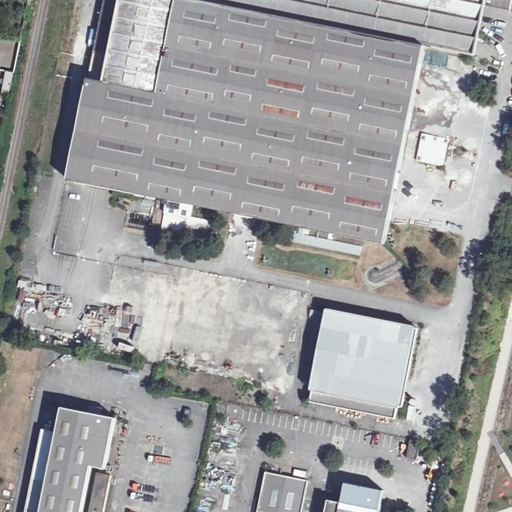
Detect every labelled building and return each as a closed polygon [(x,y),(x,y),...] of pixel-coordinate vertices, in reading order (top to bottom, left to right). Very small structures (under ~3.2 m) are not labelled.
[(511,0),(106,0),(68,178),(78,180),(95,183),(384,242),(430,42),(504,58),(511,19),(511,0)] [(14,72),(5,71),(1,93),(9,95),(14,72)] [(417,163),(445,165),(447,136),(420,134),(417,163)] [(315,249),(361,253),(362,244),(316,240),(315,249)] [(325,312),(317,309),(308,356),(317,362),(311,392),(313,393),(311,404),(397,419),(398,410),(402,407),(404,407),(419,330),(412,324),(329,308),(325,312)] [(63,435),(55,471),(40,468),(38,478),(53,482),(46,511),(87,511),(97,469),(110,471),(118,431),(67,414),(63,435)] [(55,471),(63,435),(48,432),(40,468),(55,471)] [(409,439),(406,456),(416,458),(419,440),(409,439)] [(294,475),(305,477),(306,471),(295,469),(294,475)] [(306,511),(313,482),(270,472),(262,511),(370,511),(333,503),(330,511),(306,511)] [(108,511),(115,478),(102,475),(94,511),(108,511)] [(46,511),(53,482),(38,478),(31,511),(46,511)]
